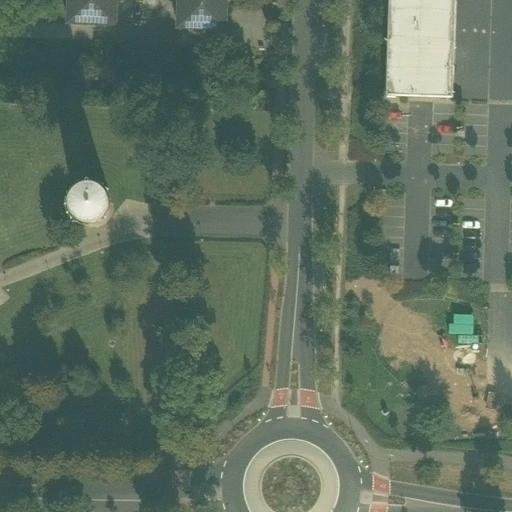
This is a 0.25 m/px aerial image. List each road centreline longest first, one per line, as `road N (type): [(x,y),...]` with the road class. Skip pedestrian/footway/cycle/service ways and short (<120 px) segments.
road 1 (residential): [(307,0),(298,277)]
road 2 (secondary): [(59,500),(237,509)]
road 3 (secondary): [(234,475),(59,500)]
road 4 (residential): [(298,277),(272,432)]
road 5 (residential): [(309,432),(298,277)]
road 6 (secondary): [(495,511),(348,478)]
